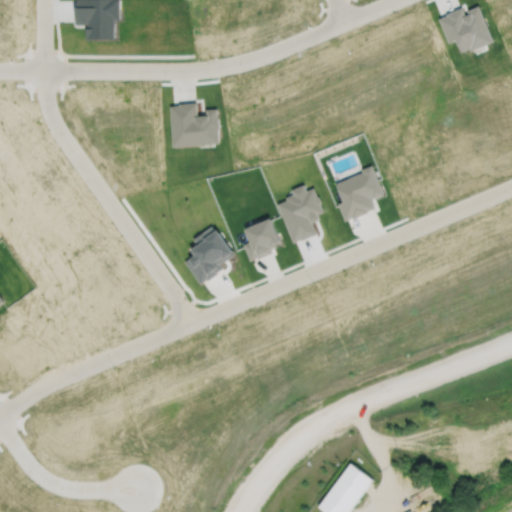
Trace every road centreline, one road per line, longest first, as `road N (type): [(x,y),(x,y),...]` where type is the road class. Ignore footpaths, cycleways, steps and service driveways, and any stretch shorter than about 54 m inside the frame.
road 1 (residential): [(0,413),(48,383),(511,186)]
road 2 (residential): [(0,69),(228,65),(392,0)]
road 3 (residential): [(43,0),(52,121),(187,323)]
road 4 (tertiary): [(511,339),(324,417),(275,459),(236,511)]
road 5 (residential): [(135,487),(49,481),(0,424)]
